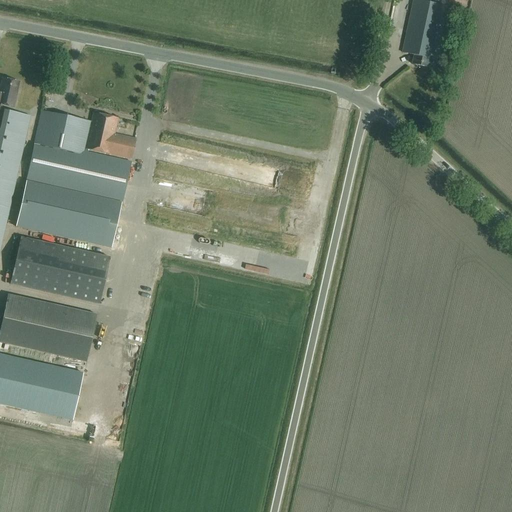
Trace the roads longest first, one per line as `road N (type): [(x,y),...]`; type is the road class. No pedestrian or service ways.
road 1 (unclassified): [(273,511),(366,101)]
road 2 (unclassified): [(366,101),(315,83),(0,22)]
road 3 (unclassified): [(511,227),(366,101)]
